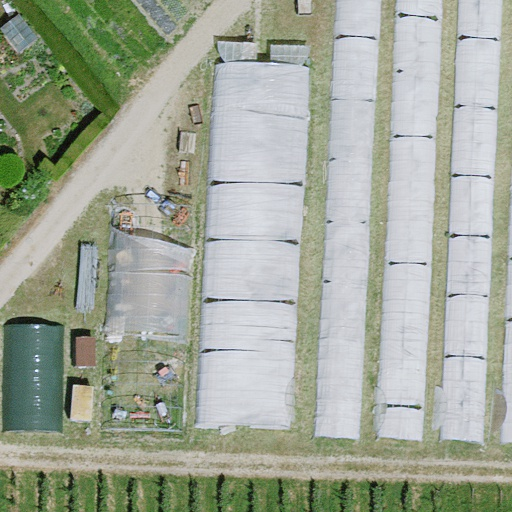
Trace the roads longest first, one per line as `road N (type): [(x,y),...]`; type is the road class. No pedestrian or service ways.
road 1 (track): [(0,461),(511,477)]
road 2 (residential): [(0,296),(246,0)]
